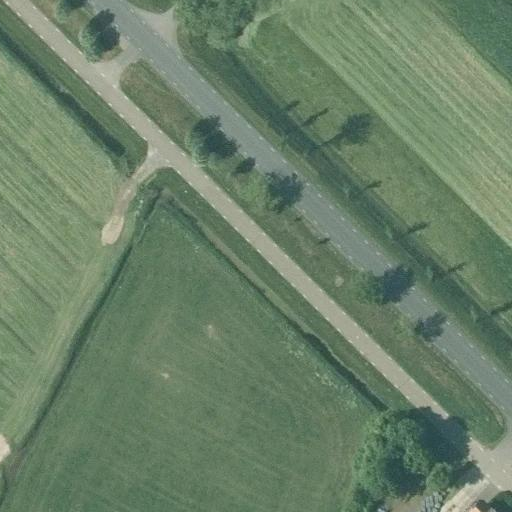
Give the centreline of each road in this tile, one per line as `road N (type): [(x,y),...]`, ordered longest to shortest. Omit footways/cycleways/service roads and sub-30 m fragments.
road 1 (unclassified): [(487,466),(15,0)]
road 2 (primary): [(511,404),(102,0)]
